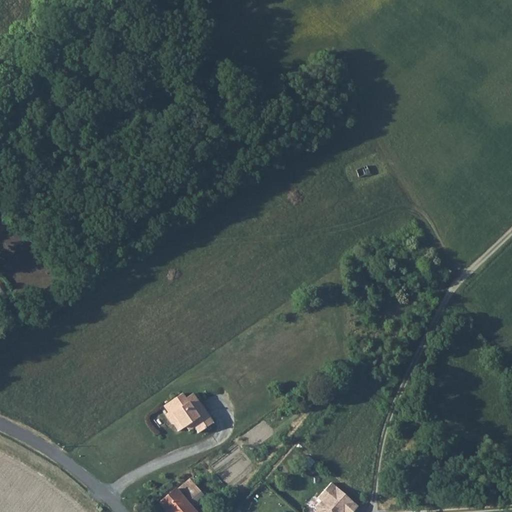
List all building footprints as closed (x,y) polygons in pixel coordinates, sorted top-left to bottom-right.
[(355,170),(358,178),(369,174),(366,166),(355,170)] [(186,400),(183,396),(167,407),(173,415),(168,418),(179,433),(187,427),(191,424),(196,429),(199,434),(213,424),(193,395),(186,400)] [(196,429),(191,424),(187,427),(190,433),(196,429)] [(190,480),(186,482),(177,490),(183,499),(196,488),(190,480)] [(203,497),(196,488),(183,499),(177,490),(186,482),(185,483),(172,493),(160,503),(167,511),(193,511),(190,507),(203,497)] [(353,511),(358,507),(331,484),(318,499),(321,502),(316,509),(316,511),(353,511)]
